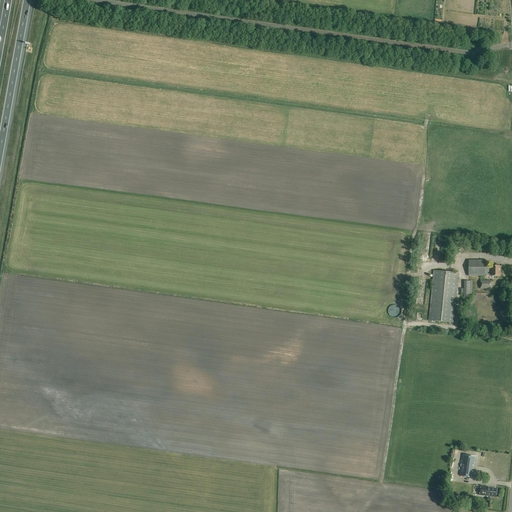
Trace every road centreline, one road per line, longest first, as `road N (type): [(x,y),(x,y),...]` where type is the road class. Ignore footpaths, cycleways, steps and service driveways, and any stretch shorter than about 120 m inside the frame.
road 1 (unclassified): [(423,46),(102,0)]
road 2 (motorway): [(0,152),(27,0)]
